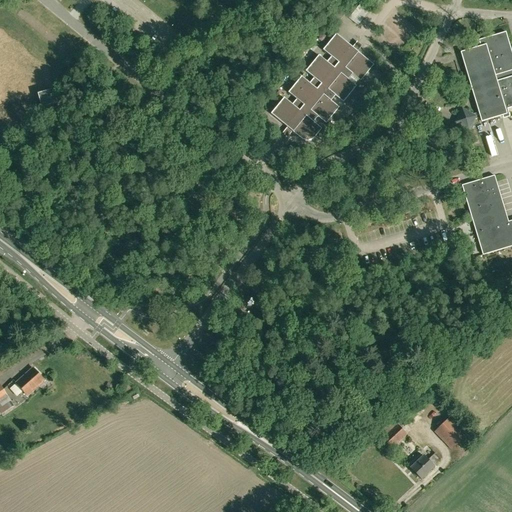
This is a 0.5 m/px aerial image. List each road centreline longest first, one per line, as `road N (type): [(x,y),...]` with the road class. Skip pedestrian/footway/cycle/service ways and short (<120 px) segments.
road 1 (secondary): [(355,511),(167,373)]
road 2 (secondary): [(167,373),(0,244)]
road 3 (unclassified): [(167,373),(249,262)]
